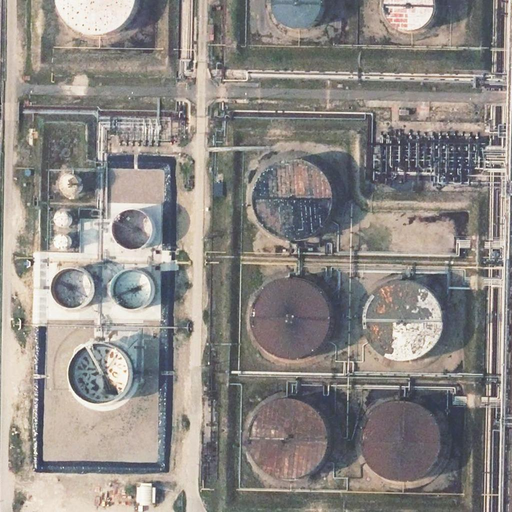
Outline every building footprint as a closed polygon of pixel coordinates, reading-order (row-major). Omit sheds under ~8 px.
[(129,23),(133,18),(137,12),(139,6),(140,0),(63,0),(64,2),(65,8),(67,13),(70,18),(74,22),(78,26),(83,29),(88,32),(93,33),(100,34),(106,34),(113,33),(119,30),(124,27),(129,23)] [(327,14),(328,10),(328,6),(328,1),(327,0),(276,0),(276,2),(276,5),(276,9),(277,13),(278,16),(280,20),(282,23),(285,26),(288,28),(292,30),(295,31),(299,31),(303,32),(308,31),(312,30),(316,28),(319,25),(322,22),(325,18),(327,14)] [(438,7),(437,4),(436,0),(388,0),(388,2),(387,6),(387,10),(388,14),(390,18),(392,22),(395,25),(398,28),(401,30),(405,32),(409,32),(414,33),(418,32),(422,31),(426,29),(429,27),(431,24),(433,21),(435,18),(437,15),(437,11),(438,7)] [(67,148),(66,148),(64,149),(63,150),(62,151),(62,153),(63,155),(64,156),(65,156),(67,156),(69,156),(70,154),(70,152),(70,151),(69,149),(67,148)] [(316,237),(321,234),(327,229),(331,224),(334,218),(337,212),(338,205),(338,198),(337,191),(335,185),(332,179),(328,173),(323,168),(317,165),(311,162),(304,160),(297,159),(291,160),(285,161),(280,163),(275,166),(270,170),(266,174),(262,179),(259,185),(258,190),(256,196),(256,202),(257,208),(258,214),(261,219),(264,225),(268,229),(272,233),(277,236),(283,239),(289,241),(296,242),(302,241),(309,240),(316,237)] [(128,175),(125,174),(123,175),(120,176),(119,179),(119,181),(119,184),(121,186),(124,187),(126,187),(129,186),(131,184),(131,182),(131,179),(130,176),(128,175)] [(65,184),(65,188),(65,190),(68,193),(70,194),(75,195),(78,194),(81,192),(83,189),(84,186),(83,182),(82,180),(80,178),(78,177),(75,176),(72,176),(69,177),(66,180),(65,184)] [(152,178),(150,177),(147,178),(145,180),(144,182),(144,184),(145,187),(147,189),(149,190),(152,189),(154,188),(155,186),(156,184),(156,181),(154,179),(152,178)] [(144,248),(149,245),(151,243),(154,238),(156,235),(156,230),(156,224),(153,218),(151,216),(147,212),(142,210),(139,209),(132,210),(129,210),(126,212),(123,214),(121,216),(119,219),(118,222),(117,225),(116,229),(117,232),(117,235),(119,238),(120,241),(122,244),(125,246),(128,247),(131,249),(134,249),(138,249),(141,249),(144,248)] [(67,213),(64,213),(62,214),(60,216),(59,219),(59,222),(61,224),(63,226),(65,227),(68,226),(70,224),(72,222),(72,219),(71,217),(70,215),(67,213)] [(68,236),(65,236),(63,236),(60,238),(59,240),(59,243),(60,245),(62,247),(64,248),(67,248),(69,247),(71,245),(72,243),(71,240),(70,238),(68,236)] [(62,276),(60,278),(59,280),(56,286),(56,289),(56,295),(57,298),(60,303),(64,307),(70,310),(73,310),(76,311),(79,310),(83,310),(86,308),(89,306),(91,304),(93,301),(95,298),(96,295),(97,292),(97,288),(96,285),(95,282),(93,279),(91,276),(89,274),(86,272),(82,271),(79,270),(73,270),(67,272),(62,276)] [(123,276),(121,278),(119,280),(118,283),(116,288),(116,294),(118,300),(121,305),(123,307),(125,308),(131,311),(137,312),(140,311),(143,310),(146,309),(149,307),(151,304),(153,302),(155,299),(156,295),(156,292),(156,289),(155,285),(154,282),(152,279),(150,277),(147,275),(144,273),(141,272),(138,271),(135,271),(131,272),(128,273),(123,276)] [(332,303),(329,297),(325,293),(321,289),(316,285),(311,283),(305,281),(299,280),(293,280),(287,280),(280,282),(274,285),(269,290),(264,294),(260,300),(257,306),(255,313),(255,319),(255,326),(257,333),(260,339),(263,345),(268,350),(273,354),(279,357),(285,359),(292,360),(299,360),(306,359),(311,357),(317,355),(321,351),(326,347),(329,342),(332,337),(334,331),(335,326),(336,320),(335,314),(334,308),(332,303)] [(373,341),(377,347),(382,352),(387,356),(393,359),(400,361),(406,362),(413,362),(420,361),(426,359),(431,356),(436,352),(440,348),(443,343),(446,338),(448,332),(449,327),(450,321),(449,315),(448,309),(445,303),(442,298),(438,294),(434,290),(429,286),(424,284),(418,282),(412,281),(406,281),(400,282),(393,284),(387,287),(382,291),(377,296),(373,302),(371,308),(369,315),(368,322),(369,328),(371,335),(373,341)] [(127,353),(124,350),(120,348),(116,346),(112,345),(107,344),(103,344),(98,345),(93,346),(89,349),(85,352),(81,355),(78,360),(76,364),(75,369),(75,374),(75,379),(76,384),(78,389),(81,393),(85,397),(89,400),(93,402),(98,404),(103,404),(108,404),(113,403),(117,402),(121,400),(125,397),(128,394),(130,390),(132,387),(134,382),(135,378),(135,374),(135,369),(134,365),(132,361),(130,357),(127,353)] [(314,406),(308,403),(301,401),(295,400),(289,400),(283,401),(278,403),(273,406),(268,409),(263,413),(260,418),(257,423),(255,428),(253,434),(253,440),(253,445),(254,451),(256,457),(259,462),(263,466),(267,470),(272,474),(277,477),(282,479),(289,480),(295,480),(302,479),(308,477),(314,474),(319,470),(324,465),(328,459),(330,453),(332,447),(332,440),(332,433),(330,427),(327,421),(324,415),(319,410),(314,406)] [(430,409),(424,405),(418,403),(411,401),(405,401),(399,402),(393,403),(388,406),(383,409),(378,413),(375,417),(371,422),(369,428),(367,433),(367,439),(367,445),(368,451),(370,456),(372,462),(375,466),(379,471),(384,474),(389,477),(395,480),(400,481),(407,481),(414,481),(420,479),(426,476),(432,473),(437,468),(441,462),(444,456),(446,450),(447,443),(447,437),(445,430),(443,424),(440,418),(435,413),(430,409)]
